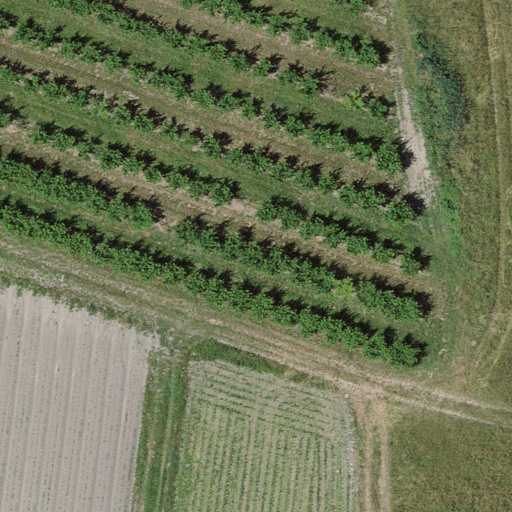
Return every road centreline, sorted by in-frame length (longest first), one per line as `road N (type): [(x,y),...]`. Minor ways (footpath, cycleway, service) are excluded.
road 1 (track): [(491,0),(511,260)]
road 2 (track): [(511,274),(501,321),(460,408),(362,382)]
